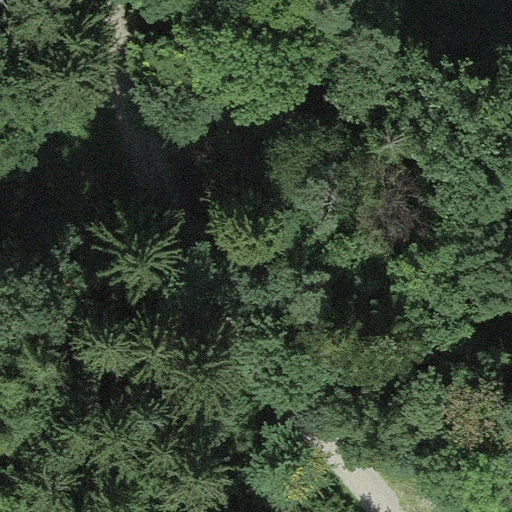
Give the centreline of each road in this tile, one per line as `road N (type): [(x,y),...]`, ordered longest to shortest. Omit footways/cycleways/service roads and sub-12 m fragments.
road 1 (track): [(108,0),(129,95),(230,335),(386,511)]
road 2 (track): [(155,165),(259,88),(278,0)]
